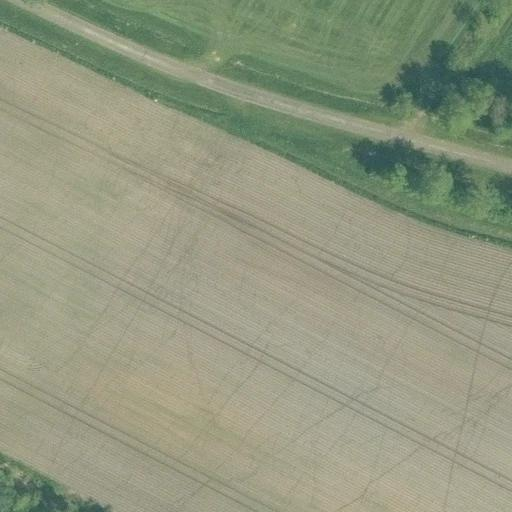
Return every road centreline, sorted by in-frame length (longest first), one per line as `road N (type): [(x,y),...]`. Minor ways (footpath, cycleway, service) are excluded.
road 1 (unclassified): [(511,167),(282,105),(177,69),(24,0)]
road 2 (track): [(511,1),(469,68),(409,117),(399,136)]
